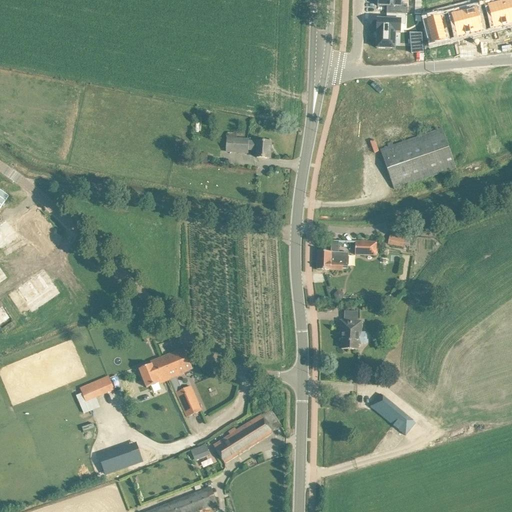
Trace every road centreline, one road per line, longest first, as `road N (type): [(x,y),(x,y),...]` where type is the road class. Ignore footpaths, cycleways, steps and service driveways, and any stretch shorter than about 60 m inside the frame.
road 1 (unclassified): [(301,379),(240,371),(204,353),(0,166)]
road 2 (residential): [(511,59),(357,70)]
road 3 (tertiary): [(296,229),(301,379)]
road 4 (tertiary): [(301,379),(298,511)]
